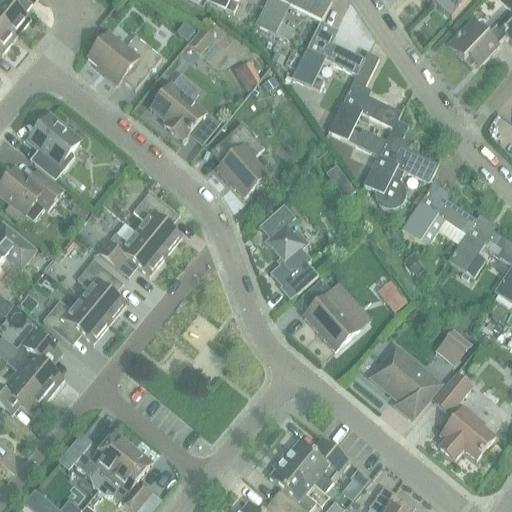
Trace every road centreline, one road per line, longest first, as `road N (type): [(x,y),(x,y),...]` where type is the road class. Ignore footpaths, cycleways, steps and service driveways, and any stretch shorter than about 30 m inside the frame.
road 1 (residential): [(227,250),(188,188),(62,86),(42,79)]
road 2 (residential): [(466,511),(294,371)]
road 3 (residential): [(97,389),(199,265),(227,250)]
road 4 (residential): [(464,139),(363,0)]
road 5 (residential): [(0,504),(97,389)]
road 6 (residential): [(205,479),(97,389)]
road 7 (residential): [(294,371),(257,328),(227,250)]
road 8 (residential): [(205,479),(294,371)]
